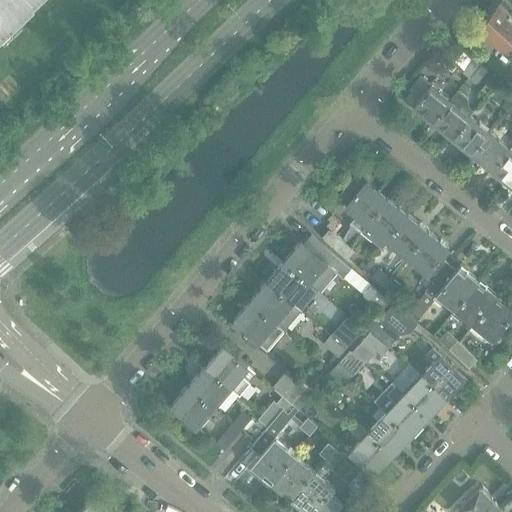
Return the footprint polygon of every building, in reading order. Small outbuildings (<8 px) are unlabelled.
[(0,0),(0,28),(30,0),(0,0)] [(511,13),(500,3),(478,26),(505,50),(511,42),(511,13)] [(470,77),(482,62),(475,56),(463,70),(470,77)] [(482,62),(470,77),(476,82),(489,68),(482,62)] [(408,90),(417,97),(428,84),(418,77),(408,90)] [(434,120),(458,91),(457,90),(451,98),(432,83),(414,104),(434,120)] [(508,111),(511,105),(511,90),(501,104),(508,111)] [(454,137),(472,115),(471,114),(473,111),(468,107),(467,98),(458,91),(434,120),(454,137)] [(473,153),(491,131),(472,115),(454,137),(473,153)] [(489,174),(511,146),(511,143),(510,146),(491,131),(473,153),(492,168),(488,173),(489,174)] [(511,146),(489,174),(496,179),(500,174),(511,184),(511,146)] [(350,223),(359,230),(361,228),(387,197),(367,180),(365,182),(355,174),(337,196),(347,204),(346,205),(357,214),(350,223)] [(122,179),(109,190),(113,195),(126,183),(122,179)] [(388,238),(408,213),(387,197),(361,228),(381,244),(387,238),(388,238)] [(408,255),(429,230),(408,213),(388,238),(408,255)] [(330,221),(326,226),(329,228),(331,230),(332,229),(335,232),(342,224),(331,215),(328,219),(330,221)] [(329,228),(323,235),(325,237),(324,238),(341,253),(348,244),(335,232),(332,229),(331,230),(329,228)] [(428,287),(448,263),(441,257),(449,246),(429,230),(408,255),(419,264),(415,268),(423,275),(419,280),(428,287)] [(389,299),(351,267),(314,236),(308,244),(302,239),(285,259),(321,290),(336,271),(382,308),(389,299)] [(348,244),(341,253),(348,259),(356,251),(349,244),(348,244)] [(320,292),(321,290),(285,259),(267,280),(301,308),(316,289),(320,292)] [(456,309),(480,279),(461,264),(456,269),(448,263),(428,287),(413,308),(421,314),(429,304),(434,298),(441,304),(444,299),(455,308),(456,309)] [(384,284),(391,276),(379,266),(372,274),(384,284)] [(391,276),(384,284),(395,294),(402,285),(391,276)] [(475,324),(499,294),(480,279),(456,309),(455,308),(452,312),(460,318),(463,314),(475,324)] [(284,329),(301,308),(267,280),(250,300),(284,329)] [(511,305),(499,294),(475,324),(471,328),(479,335),(482,331),(496,341),(505,330),(503,328),(511,316),(511,305)] [(267,350),(284,329),(250,300),(233,320),(259,343),(267,350)] [(394,301),(370,331),(384,342),(389,346),(395,339),(401,338),(399,333),(411,330),(419,321),(394,301)] [(331,334),(346,347),(354,338),(339,325),(331,334)] [(449,347),(457,339),(448,330),(440,339),(449,347)] [(378,349),(384,342),(370,331),(364,338),(378,349)] [(339,355),(346,347),(331,334),(324,342),(339,355)] [(449,347),(470,367),(478,359),(457,339),(449,347)] [(250,380),(241,373),(248,364),(224,343),(206,364),(240,392),(250,380)] [(423,373),(446,395),(464,375),(439,353),(433,347),(425,355),(433,362),(423,373)] [(355,372),(346,365),(357,355),(352,349),(341,361),(340,360),(333,368),(349,380),(355,372)] [(239,393),(240,392),(206,364),(189,384),(214,405),(230,386),(239,393)] [(342,388),(349,380),(333,368),(327,375),(342,388)] [(300,393),(308,384),(291,370),(283,378),(300,393)] [(428,414),(446,395),(423,373),(405,392),(428,414)] [(292,403),(300,393),(283,378),(275,388),(283,395),(292,403)] [(197,425),(214,405),(189,384),(172,404),(175,406),(174,410),(180,413),(181,413),(182,412),(197,425)] [(294,405),(299,408),(300,409),(316,391),(308,384),(300,393),(292,403),(294,405)] [(428,414),(405,392),(396,384),(388,393),(396,401),(387,411),(410,433),(428,414)] [(283,395),(277,402),(283,407),(289,412),(294,405),(292,403),(283,395)] [(283,407),(277,402),(274,399),(258,418),(267,426),(269,423),(283,407)] [(233,421),(242,428),(251,418),(242,410),(233,421)] [(392,452),(410,433),(387,411),(369,430),(392,452)] [(231,440),(242,428),(233,421),(223,433),(231,440)] [(392,452),(369,430),(360,422),(351,431),(360,439),(351,450),(374,472),(392,452)] [(271,481),(295,453),(275,436),(251,464),(271,481)] [(326,457),(334,447),(328,442),(319,452),(326,457)] [(332,463),(340,452),(334,447),(326,457),(332,463)] [(291,498),(315,470),(295,453),(271,481),(291,498)] [(335,511),(343,504),(330,493),(335,487),(315,470),(291,498),(307,511),(313,511),(315,511),(335,511)] [(493,511),(500,505),(480,484),(458,505),(461,507),(456,511),(493,511)] [(80,511),(116,511),(96,494),(80,511)]
